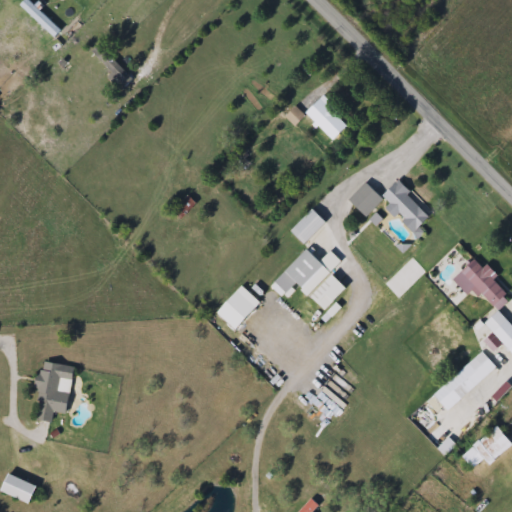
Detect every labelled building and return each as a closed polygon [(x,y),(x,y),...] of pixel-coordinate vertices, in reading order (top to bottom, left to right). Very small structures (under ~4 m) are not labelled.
[(28,0),(61,33),(54,40),(19,6),(24,0),(28,0)] [(120,89),(88,55),(99,45),(131,79),(120,89)] [(345,119),(330,135),(309,115),(324,100),(345,119)] [(365,218),(347,200),(364,183),(380,198),(396,182),(429,215),(415,230),(398,213),(395,216),(381,202),(365,218)] [(303,246),(289,231),(310,209),(325,224),(303,246)] [(346,289),(324,311),(283,272),(304,250),(346,289)] [(460,273),(475,258),(509,292),(493,307),(460,273)] [(74,367),(68,414),(53,412),(52,423),(34,421),(43,362),(74,367)] [(511,442),(511,446),(490,467),(487,464),(477,473),(463,457),(497,427),(511,442)] [(27,505),(0,492),(0,489),(7,474),(35,487),(27,505)]
